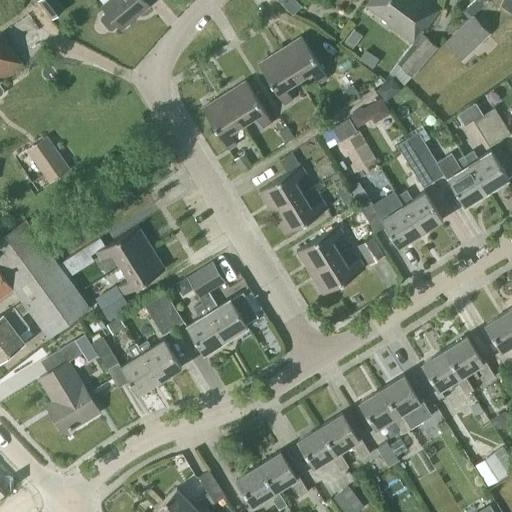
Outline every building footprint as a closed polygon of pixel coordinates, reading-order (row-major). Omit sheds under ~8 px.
[(52,18),(65,9),(57,0),(38,0),(52,18)] [(121,28),(148,4),(144,0),(111,0),(103,7),(107,11),(101,16),(101,20),(109,30),(113,30),(119,25),(121,28)] [(278,0),(286,8),(288,10),(293,15),(303,5),(297,0),(278,0)] [(413,42),(421,32),(439,9),(427,0),(424,0),(423,0),(369,0),(366,5),(413,42)] [(511,0),(503,0),(501,4),(511,8),(511,0)] [(491,33),(474,14),(445,41),(461,60),(491,33)] [(413,42),(396,63),(397,64),(389,74),(403,84),(411,76),(411,77),(438,47),(421,32),(413,42)] [(3,89),(0,84),(0,81),(23,65),(1,33),(0,34),(0,94),(2,93),(3,89)] [(319,83),(328,77),(302,36),(280,50),(299,79),(312,71),(319,83)] [(286,88),(299,79),(280,50),(258,63),(285,104),(293,99),(286,88)] [(263,127),(272,122),(246,80),(224,94),(243,124),(256,116),(263,127)] [(342,91),(347,99),(359,92),(353,84),(342,91)] [(230,132),(243,124),(224,94),(203,108),(229,149),(237,144),(230,132)] [(465,107),(472,118),(482,112),(475,101),(465,107)] [(500,139),(511,133),(495,107),(484,113),(500,139)] [(489,146),(500,139),(484,113),(474,120),(489,146)] [(287,126),(279,131),(286,142),(294,137),(287,126)] [(445,174),(429,148),(418,131),(408,138),(418,155),(434,180),(445,174)] [(70,168),(47,134),(25,149),(49,182),(70,168)] [(434,180),(418,155),(408,138),(397,145),(408,161),(423,187),(434,180)] [(487,191),(509,178),(491,149),(478,158),(473,150),(464,155),(487,191)] [(244,153),(234,159),(242,172),(252,166),(244,153)] [(487,191),(464,155),(464,156),(463,155),(455,160),(460,169),(447,177),(465,205),(487,191)] [(273,212),(303,193),(295,180),(306,173),(301,164),(259,190),(273,212)] [(380,214),(364,188),(359,181),(349,187),(369,221),(380,214)] [(425,190),(412,198),(407,189),(398,195),(403,204),(421,233),(443,219),(425,190)] [(286,234),(328,208),(322,199),(311,206),(303,193),(273,212),(286,234)] [(421,233),(403,204),(398,195),(388,200),(394,210),(381,218),(399,246),(421,233)] [(58,264),(26,220),(0,239),(0,268),(13,287),(23,300),(14,307),(21,316),(30,309),(49,335),(89,306),(68,277),(58,264)] [(122,265),(152,247),(138,225),(97,251),(102,259),(113,252),(122,265)] [(310,272),(340,253),(332,240),(344,233),(338,225),(297,251),(310,272)] [(384,255),(372,235),(357,245),(369,265),(384,255)] [(94,260),(90,255),(85,247),(58,264),(68,277),(94,260)] [(123,294),(165,268),(152,247),(122,265),(130,278),(118,286),(123,294)] [(324,294),(365,268),(360,259),(348,267),(340,253),(310,272),(324,294)] [(243,292),(231,299),(230,297),(217,305),(208,290),(225,280),(213,261),(187,277),(203,302),(203,301),(226,339),(248,326),(246,323),(258,316),(243,292)] [(0,268),(0,296),(13,287),(0,268)] [(154,296),(172,328),(184,321),(165,290),(154,296)] [(163,334),(172,328),(154,296),(144,303),(163,334)] [(204,353),(226,339),(203,301),(203,302),(194,307),(200,316),(186,324),(204,353)] [(29,326),(21,316),(14,307),(4,314),(3,313),(0,315),(0,359),(24,341),(19,334),(29,326)] [(511,317),(508,310),(486,324),(502,350),(511,344),(511,345),(511,317)] [(120,316),(107,324),(113,333),(126,325),(120,316)] [(93,346),(85,333),(76,339),(83,352),(93,346)] [(108,368),(119,361),(103,336),(92,342),(108,368)] [(487,380),(495,376),(485,359),(482,361),(467,336),(445,349),(461,375),(464,373),(478,365),(487,380)] [(139,345),(160,380),(182,367),(164,338),(151,346),(147,340),(139,345)] [(68,361),(83,352),(75,339),(48,356),(55,368),(40,377),(59,409),(52,413),(64,433),(99,411),(68,361)] [(139,345),(137,342),(128,348),(134,357),(120,365),(138,394),(160,380),(139,345)] [(474,389),(464,373),(461,375),(445,349),(423,363),(439,389),(456,378),(466,394),(474,389)] [(424,419),(432,414),(422,398),(420,400),(404,374),(382,388),(398,414),(401,412),(415,404),(424,419)] [(411,428),(401,412),(398,414),(382,388),(360,402),(376,428),(394,417),(403,433),(411,428)] [(362,458),(370,453),(360,437),(358,438),(342,413),(320,426),(336,453),(339,451),(353,442),(362,458)] [(349,466),(339,451),(336,453),(320,426),(298,440),(314,466),(332,456),(341,471),(349,466)] [(399,460),(387,440),(376,447),(388,466),(399,460)] [(511,459),(504,447),(495,453),(506,472),(511,468),(511,459)] [(301,496),(309,491),(299,475),(296,476),(281,451),(259,465),(275,491),(278,489),(291,481),(301,496)] [(495,453),(475,465),(487,484),(506,472),(495,453)] [(287,504),(278,489),(275,491),(259,465),(237,478),(253,504),(270,494),(279,509),(287,504)] [(215,502),(226,496),(210,470),(199,476),(215,502)] [(356,511),(364,506),(348,485),(333,497),(344,511),(356,511)] [(154,511),(188,511),(195,506),(177,487),(153,510),(154,511)]
